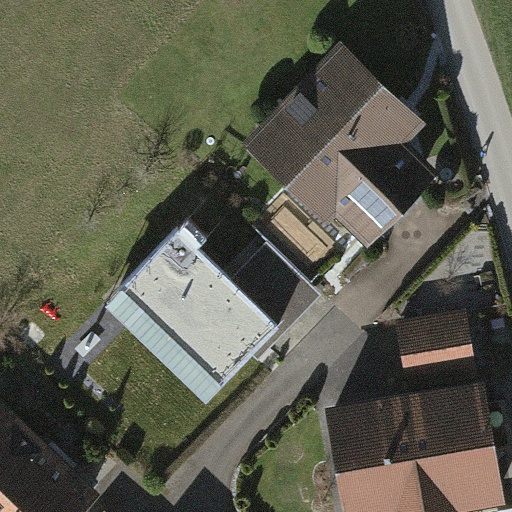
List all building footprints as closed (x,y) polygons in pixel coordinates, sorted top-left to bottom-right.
[(420,120),(339,46),(248,147),(362,250),(433,172),(400,142),(420,120)] [(276,228),(318,260),(332,240),(290,209),(276,228)] [(228,283),(171,228),(103,298),(207,398),(311,290),(265,245),(228,283)] [(407,389),(325,403),(343,511),(460,511),(460,508),(506,501),(484,376),(478,377),(466,307),(395,318),(407,389)] [(78,511),(91,500),(0,409),(0,511),(78,511)]
